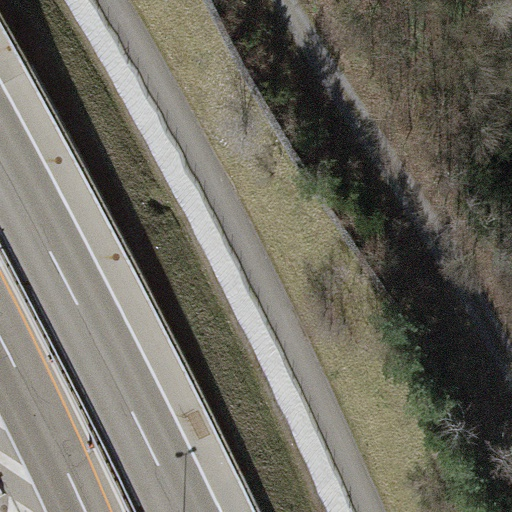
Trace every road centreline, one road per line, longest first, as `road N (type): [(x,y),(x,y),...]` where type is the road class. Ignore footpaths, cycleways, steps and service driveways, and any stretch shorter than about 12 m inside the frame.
road 1 (track): [(371,511),(221,194),(113,0)]
road 2 (motorway): [(412,511),(346,339),(178,0)]
road 3 (track): [(511,369),(283,0)]
road 4 (motorway): [(183,511),(0,152)]
road 5 (motorway): [(0,340),(77,511)]
